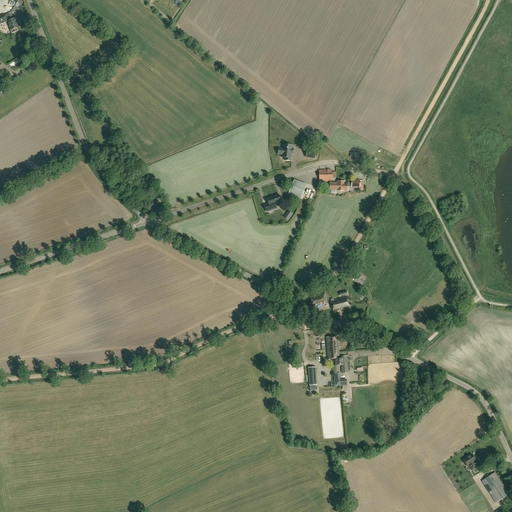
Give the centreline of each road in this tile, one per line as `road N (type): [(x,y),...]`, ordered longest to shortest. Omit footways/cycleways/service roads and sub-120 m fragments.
road 1 (unclassified): [(511,459),(471,389),(149,222)]
road 2 (track): [(0,380),(160,364),(302,306)]
road 3 (unclassified): [(149,222),(90,156),(29,0)]
road 4 (track): [(392,176),(487,0)]
road 5 (unclassified): [(0,272),(149,222)]
